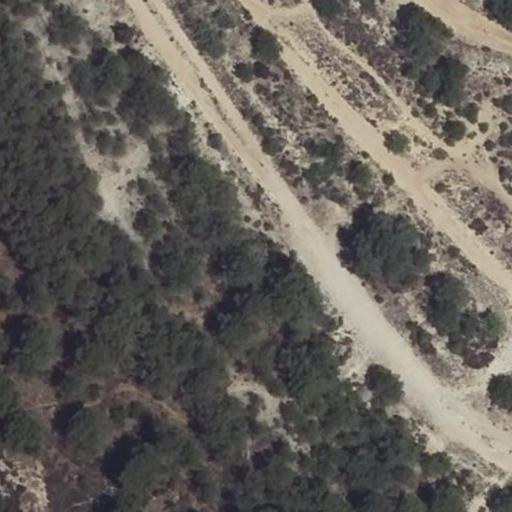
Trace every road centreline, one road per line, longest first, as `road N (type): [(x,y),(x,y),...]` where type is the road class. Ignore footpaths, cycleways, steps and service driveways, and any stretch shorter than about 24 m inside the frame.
road 1 (track): [(511,448),(421,390),(161,0)]
road 2 (track): [(511,288),(361,139),(276,15)]
